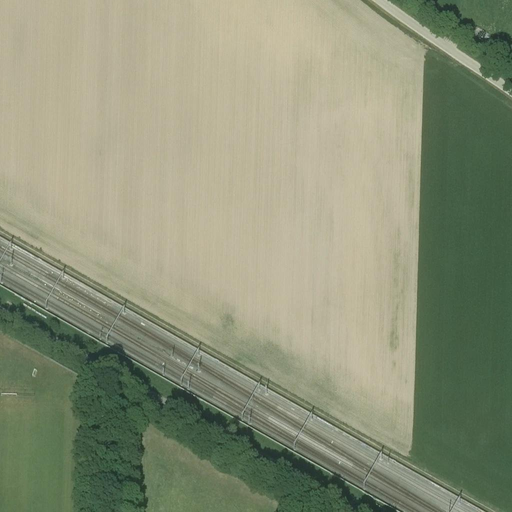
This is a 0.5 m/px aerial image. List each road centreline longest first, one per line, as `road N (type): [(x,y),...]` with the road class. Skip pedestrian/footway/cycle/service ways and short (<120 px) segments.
road 1 (unclassified): [(511,93),(378,0)]
road 2 (track): [(97,511),(100,366)]
